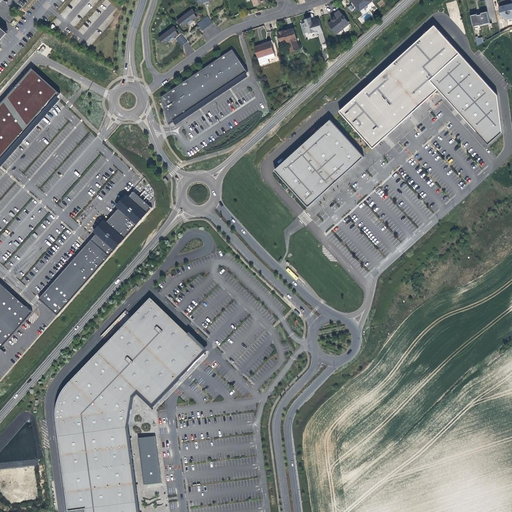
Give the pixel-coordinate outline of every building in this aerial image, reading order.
[(353,0),(352,2),(360,11),(373,2),(371,0),(353,0)] [(511,3),(498,6),(501,16),(507,20),(511,18),(511,3)] [(193,9),(177,20),(180,24),(181,23),(184,26),(188,24),(188,25),(192,22),(194,21),(193,19),(197,16),(194,13),(196,12),(193,9)] [(349,25),(343,18),(345,18),(339,11),(333,15),(334,17),(336,19),(333,21),(329,24),(337,35),(349,25)] [(473,13),(473,25),(479,24),(479,25),(483,24),(488,23),(490,30),(493,29),(491,23),(490,23),(487,12),(480,13),(481,14),(479,14),(477,15),(476,12),(473,13)] [(208,16),(197,24),(203,30),(212,23),(208,16)] [(323,34),(318,19),(311,21),(310,18),(307,19),(305,20),(305,23),(301,24),(304,34),(308,33),(309,34),(314,33),(315,36),(317,36),(320,45),(326,44),(323,34)] [(351,102),(343,112),(374,147),(435,93),(439,89),(490,144),(505,121),(502,92),(435,25),(351,102)] [(175,26),(159,37),(162,41),(163,40),(166,43),(170,41),(171,42),(174,40),(176,38),(175,36),(179,33),(177,30),(178,29),(175,26)] [(290,53),(299,50),(296,41),(297,40),(294,29),(289,31),(284,32),(284,31),(277,33),(281,45),(283,45),(284,43),(286,42),(289,43),(290,46),(288,47),(290,53)] [(187,42),(182,35),(177,39),(182,46),(187,42)] [(475,37),(475,40),(477,45),(484,42),(482,37),(478,38),(478,37),(475,37)] [(270,59),(277,56),(272,42),(265,44),(270,59)] [(271,63),(270,59),(265,44),(263,45),(255,47),(261,66),(271,63)] [(248,72),(232,49),(161,97),(170,123),(248,72)] [(33,68),(30,66),(0,100),(0,160),(58,92),(61,89),(33,68)] [(330,119),(275,169),(307,206),(364,156),(330,119)] [(136,186),(40,296),(59,313),(152,202),(136,186)] [(0,351),(27,320),(38,308),(0,275),(0,351)] [(152,300),(98,354),(152,407),(204,352),(152,300)] [(138,511),(127,429),(132,398),(136,394),(96,356),(73,380),(68,386),(62,395),(60,399),(58,404),(57,410),(57,415),(57,422),(68,511),(73,511),(86,510),(86,511),(138,511)] [(141,439),(147,485),(162,483),(156,437),(141,439)]
